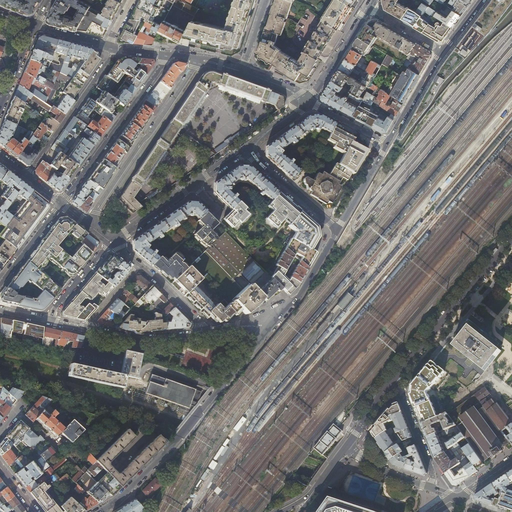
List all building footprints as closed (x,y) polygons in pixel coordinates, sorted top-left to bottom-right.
[(0,0),(0,4),(13,10),(16,0),(0,0)] [(16,0),(13,10),(19,12),(25,15),(31,13),(34,7),(38,1),(36,0),(16,0)] [(72,6),(60,0),(58,0),(53,9),(52,12),(48,18),(48,19),(48,20),(49,22),(50,23),(51,23),(64,27),(65,20),(68,21),(70,15),(67,15),(66,16),(64,15),(63,13),(67,13),(69,10),(70,10),(72,6)] [(60,0),(72,6),(73,5),(81,9),(80,11),(86,15),(91,7),(91,6),(81,0),(60,0)] [(118,11),(123,2),(118,0),(109,0),(104,10),(105,10),(103,14),(113,20),(118,11)] [(155,16),(161,6),(150,0),(140,0),(140,1),(137,7),(155,16)] [(178,0),(174,0),(174,3),(173,4),(194,17),(198,10),(190,5),(178,0)] [(234,0),(225,30),(192,22),(186,32),(181,43),(180,44),(186,45),(188,46),(189,39),(192,39),(192,41),(196,42),(201,43),(217,46),(222,48),(226,48),(226,47),(234,49),(234,47),(239,48),(245,31),(246,31),(251,15),(250,15),(252,8),(253,9),(256,0),(234,0)] [(272,43),(279,47),(285,37),(289,39),(298,23),(292,20),(287,18),(293,1),(289,0),(275,0),(270,18),(263,40),(272,43)] [(347,21),(355,8),(341,0),(335,0),(323,20),(337,29),(341,31),(347,21)] [(360,0),(341,0),(355,8),(360,0)] [(382,0),(385,9),(390,12),(401,19),(409,7),(413,0),(382,0)] [(511,0),(489,0),(440,65),(395,143),(402,149),(420,123),(436,103),(466,68),(511,23),(511,0)] [(458,0),(450,0),(449,3),(455,6),(453,10),(462,15),(463,13),(464,12),(469,6),(458,0)] [(413,27),(423,15),(426,12),(429,7),(422,2),(416,11),(409,7),(401,19),(405,22),(406,21),(406,22),(407,23),(413,27)] [(103,14),(91,7),(86,15),(77,30),(90,34),(104,38),(107,31),(111,24),(113,20),(103,14)] [(156,16),(155,16),(137,7),(135,10),(131,19),(146,21),(154,24),(155,22),(153,21),(156,16)] [(423,15),(413,27),(418,30),(422,32),(428,24),(434,16),(437,12),(429,7),(426,12),(430,15),(427,18),(423,15)] [(458,21),(462,15),(453,10),(448,17),(446,18),(437,12),(434,16),(444,22),(453,27),(458,21)] [(77,30),(86,15),(80,11),(75,19),(73,16),(70,15),(68,21),(65,20),(64,27),(68,28),(77,30)] [(134,43),(146,21),(131,19),(129,22),(124,30),(119,40),(120,42),(123,42),(127,42),(130,41),(131,40),(134,41),(134,43)] [(165,20),(164,21),(162,25),(159,31),(181,43),(186,32),(178,27),(174,24),(173,25),(165,20)] [(336,29),(337,29),(323,20),(304,50),(305,51),(316,58),(318,59),(336,29)] [(138,44),(144,44),(154,24),(146,21),(134,43),(138,44)] [(155,22),(154,24),(144,44),(147,45),(150,45),(155,34),(154,34),(156,31),(158,32),(159,31),(162,25),(155,22)] [(359,37),(364,40),(387,54),(392,57),(403,64),(406,59),(407,58),(415,44),(401,36),(390,29),(379,23),(377,22),(374,26),(374,27),(374,28),(367,24),(363,30),(359,37)] [(442,36),(445,37),(453,27),(444,22),(443,25),(440,23),(439,22),(438,22),(437,22),(437,23),(436,23),(436,24),(436,25),(437,26),(436,26),(435,27),(428,24),(422,32),(425,34),(425,33),(426,34),(426,33),(433,37),(432,38),(434,39),(438,42),(442,36)] [(41,36),(39,37),(38,38),(36,42),(33,50),(52,57),(54,52),(58,41),(53,39),(41,36)] [(387,54),(364,40),(359,37),(355,43),(352,48),(363,55),(364,55),(373,60),(374,61),(381,65),(382,63),(387,54)] [(272,43),(263,40),(259,52),(260,52),(259,55),(273,63),(281,51),(282,50),(279,47),(272,43)] [(61,42),(58,41),(54,52),(62,54),(61,58),(64,59),(70,44),(61,42)] [(415,44),(407,58),(412,60),(415,56),(420,59),(420,60),(417,58),(415,62),(412,67),(409,65),(410,62),(406,59),(403,64),(404,64),(405,65),(409,67),(420,74),(424,67),(431,55),(430,51),(425,48),(416,43),(415,44)] [(75,45),(70,44),(64,59),(59,72),(71,78),(72,79),(91,52),(92,50),(85,48),(75,45)] [(363,55),(352,48),(349,53),(345,58),(356,65),(358,66),(361,68),(367,71),(369,67),(365,64),(367,61),(361,57),(363,55)] [(52,57),(33,50),(32,53),(31,55),(29,60),(41,65),(48,68),(49,65),(46,64),(47,61),(50,62),(52,57)] [(314,61),(316,58),(305,51),(299,60),(302,62),(301,63),(298,62),(292,58),(291,60),(289,60),(291,57),(281,51),(273,63),(278,66),(277,67),(297,79),(302,71),(308,75),(313,67),(312,66),(315,62),(314,61)] [(92,52),(91,52),(72,79),(69,84),(66,87),(62,93),(65,95),(71,99),(72,99),(76,93),(86,78),(96,65),(99,60),(98,56),(96,53),(92,52)] [(387,66),(392,57),(387,54),(382,63),(387,66)] [(59,72),(64,59),(61,58),(59,57),(57,61),(59,61),(60,64),(57,65),(50,62),(49,65),(48,68),(49,68),(56,71),(59,72)] [(124,78),(126,74),(128,76),(135,66),(136,65),(141,59),(131,58),(125,57),(116,61),(106,76),(116,83),(116,84),(120,80),(121,80),(122,80),(123,79),(124,78)] [(356,65),(345,58),(342,64),(339,69),(367,85),(369,87),(372,83),(375,76),(367,71),(361,68),(360,69),(369,75),(366,80),(358,75),(359,72),(356,70),(354,69),(356,65)] [(148,60),(141,59),(136,65),(138,65),(139,64),(140,64),(140,67),(138,69),(146,75),(150,70),(154,64),(154,62),(153,60),(148,60)] [(41,65),(29,60),(28,63),(26,66),(24,72),(35,79),(36,76),(37,73),(39,74),(40,75),(41,74),(39,73),(41,71),(39,70),(41,65)] [(381,65),(374,61),(373,60),(369,67),(367,71),(375,76),(377,73),(379,70),(376,68),(377,66),(380,67),(381,65)] [(162,78),(159,82),(169,90),(171,88),(170,86),(173,82),(172,80),(173,80),(175,77),(175,76),(177,76),(179,73),(181,72),(186,65),(178,63),(175,63),(173,64),(170,67),(162,78)] [(418,78),(420,74),(409,67),(406,72),(404,71),(403,71),(401,74),(415,83),(415,82),(418,78)] [(335,74),(332,79),(343,86),(346,81),(348,82),(349,82),(349,81),(350,82),(351,83),(352,83),(353,83),(354,82),(355,82),(354,84),(351,90),(351,91),(360,96),(367,85),(339,69),(335,74)] [(35,79),(24,72),(21,79),(20,82),(18,85),(29,93),(31,92),(28,90),(29,88),(30,88),(31,87),(30,86),(30,85),(38,89),(39,87),(46,91),(44,94),(46,95),(45,97),(34,89),(30,94),(45,104),(51,90),(43,84),(35,79)] [(71,78),(59,72),(59,73),(57,77),(55,82),(54,85),(51,90),(45,104),(48,106),(55,90),(56,91),(59,84),(57,83),(59,79),(67,83),(64,86),(66,87),(69,84),(68,83),(71,78)] [(214,84),(218,85),(221,75),(216,73),(212,72),(209,72),(207,72),(204,74),(202,76),(198,83),(208,90),(209,87),(210,86),(209,86),(209,85),(208,85),(209,84),(209,83),(210,82),(212,82),(213,82),(214,83),(214,84)] [(412,87),(415,83),(401,74),(400,76),(392,72),(388,79),(390,80),(409,92),(412,87)] [(221,75),(218,85),(265,102),(269,92),(269,91),(256,87),(236,79),(222,74),(221,75)] [(106,76),(104,75),(98,85),(95,88),(102,93),(103,92),(111,98),(115,94),(110,91),(116,83),(106,76)] [(45,81),(36,76),(35,79),(43,84),(45,81)] [(139,84),(128,76),(124,81),(126,82),(130,85),(136,89),(137,87),(139,84)] [(346,100),(348,97),(349,96),(351,91),(351,90),(349,90),(346,96),(343,97),(336,94),(336,93),(337,92),(337,90),(339,91),(341,91),(344,86),(343,86),(332,79),(326,89),(321,96),(322,100),(329,103),(341,110),(346,100)] [(409,92),(390,80),(388,79),(385,84),(390,88),(387,92),(389,93),(404,103),(404,101),(406,98),(408,95),(409,92)] [(45,81),(43,84),(51,90),(54,85),(46,80),(45,81)] [(126,82),(124,81),(120,86),(119,88),(131,96),(132,93),(136,89),(130,85),(128,88),(124,85),(126,82)] [(207,91),(208,90),(198,83),(197,82),(195,85),(186,99),(177,112),(169,124),(160,137),(159,139),(130,181),(131,181),(140,188),(168,145),(177,133),(178,131),(203,94),(204,95),(205,93),(207,91)] [(169,90),(159,82),(155,88),(152,92),(162,100),(164,97),(169,90)] [(29,93),(18,85),(16,90),(15,93),(14,96),(24,104),(27,97),(30,99),(49,112),(50,111),(51,108),(49,106),(48,106),(45,104),(30,94),(29,93)] [(126,101),(131,96),(119,88),(118,90),(121,92),(119,95),(116,98),(115,97),(117,94),(115,93),(115,94),(111,98),(118,103),(123,106),(126,101)] [(382,89),(381,91),(379,94),(380,94),(378,98),(386,103),(390,96),(388,94),(389,93),(387,92),(386,91),(382,89)] [(351,91),(349,96),(351,97),(361,103),(362,100),(363,98),(361,97),(360,96),(351,91)] [(110,114),(118,103),(111,98),(108,96),(103,92),(102,93),(95,102),(95,103),(101,107),(110,114)] [(162,100),(152,92),(148,97),(146,100),(157,108),(162,100)] [(274,94),(269,92),(265,102),(274,105),(278,110),(281,108),(284,106),(283,101),(283,97),(278,95),(274,94)] [(368,102),(371,96),(372,95),(367,92),(366,94),(363,98),(362,100),(365,102),(367,103),(368,102)] [(74,101),(71,99),(65,95),(56,109),(65,115),(70,108),(74,101)] [(386,110),(392,114),(390,117),(394,120),(394,119),(399,111),(389,105),(388,104),(386,103),(378,98),(374,96),(372,95),(371,96),(368,102),(367,103),(371,106),(374,102),(386,110)] [(25,104),(24,104),(14,96),(12,101),(5,117),(4,121),(16,126),(25,104)] [(392,97),(388,104),(389,105),(399,111),(400,109),(403,104),(395,99),(392,103),(390,102),(393,98),(392,97)] [(95,102),(88,98),(80,110),(76,115),(74,118),(87,127),(91,121),(96,113),(101,107),(95,103),(95,102)] [(144,103),(142,105),(153,114),(154,112),(157,108),(146,100),(144,103)] [(349,101),(346,100),(341,110),(346,113),(353,116),(358,107),(349,101)] [(378,117),(381,112),(379,111),(371,106),(367,103),(365,102),(363,107),(360,105),(359,105),(358,107),(353,116),(355,118),(362,121),(366,123),(371,126),(373,127),(374,125),(378,117)] [(153,114),(142,105),(136,114),(131,120),(129,123),(141,131),(142,130),(140,128),(150,113),(152,115),(153,114)] [(56,109),(53,106),(51,108),(50,111),(56,115),(53,119),(59,123),(62,119),(65,115),(56,109)] [(115,117),(110,114),(101,107),(96,113),(102,117),(96,124),(91,121),(87,127),(93,131),(91,133),(99,139),(105,131),(112,121),(115,117)] [(390,117),(381,112),(378,117),(374,125),(373,127),(378,129),(383,132),(387,131),(390,127),(394,120),(390,117)] [(284,147),(291,141),(293,144),(297,141),(295,139),(300,135),(301,136),(302,135),(302,134),(308,129),(309,130),(310,130),(311,131),(314,129),(313,126),(314,125),(316,126),(315,129),(320,131),(321,129),(330,133),(334,125),(334,123),(325,119),(319,115),(314,115),(309,116),(286,132),(270,143),(266,146),(266,156),(273,162),(283,172),(292,179),(299,171),(291,164),(293,161),(289,158),(287,161),(281,155),(283,152),(279,150),(284,147)] [(85,129),(87,127),(74,118),(73,117),(68,123),(64,130),(68,133),(70,135),(72,136),(75,133),(78,136),(79,136),(81,135),(83,131),(85,129)] [(56,127),(59,123),(53,119),(51,118),(49,120),(49,119),(48,119),(47,119),(46,119),(46,120),(46,121),(46,122),(47,122),(48,122),(45,126),(53,132),(56,127)] [(16,126),(4,121),(0,129),(0,145),(14,157),(16,158),(20,152),(24,147),(25,145),(32,136),(33,133),(28,131),(23,139),(22,138),(20,141),(20,142),(20,143),(19,145),(12,139),(12,136),(13,137),(18,127),(16,126)] [(52,133),(53,132),(45,126),(41,123),(38,127),(41,129),(39,131),(36,129),(33,133),(32,136),(39,141),(41,142),(44,145),(48,139),(42,134),(46,130),(49,132),(49,131),(52,133)] [(141,131),(129,123),(125,129),(120,136),(130,143),(132,145),(133,144),(131,142),(139,131),(140,132),(141,131)] [(341,129),(334,125),(330,133),(327,140),(335,144),(333,147),(345,154),(338,165),(336,164),(329,176),(343,184),(350,172),(352,173),(366,150),(350,142),(352,138),(339,132),(341,129)] [(17,137),(17,138),(18,138),(20,133),(23,134),(25,130),(19,127),(17,132),(18,133),(17,135),(18,135),(18,137),(17,137)] [(91,133),(85,129),(83,131),(90,136),(87,140),(85,139),(85,138),(81,135),(79,136),(79,137),(82,138),(93,147),(96,143),(99,139),(91,133)] [(68,133),(64,130),(60,135),(56,140),(65,146),(68,142),(70,139),(66,136),(68,133)] [(180,131),(178,131),(177,133),(178,134),(177,135),(187,142),(205,155),(208,150),(191,138),(181,131),(180,131)] [(229,145),(243,135),(240,132),(230,138),(229,137),(223,142),(224,143),(214,150),(216,154),(220,151),(229,145)] [(35,146),(33,145),(35,141),(38,143),(38,144),(39,145),(41,142),(39,141),(32,136),(25,145),(34,151),(35,151),(35,150),(36,150),(36,149),(36,148),(36,147),(35,146)] [(118,138),(117,140),(126,146),(127,147),(130,143),(120,136),(118,138)] [(86,156),(93,147),(82,138),(75,148),(77,149),(76,150),(74,149),(67,158),(77,166),(78,167),(86,156)] [(69,149),(65,146),(56,140),(54,143),(51,147),(59,152),(64,156),(69,149)] [(115,142),(113,144),(122,151),(124,152),(127,147),(126,146),(117,140),(115,142)] [(122,151),(113,144),(111,147),(106,155),(102,160),(116,169),(117,167),(114,165),(122,153),(125,155),(126,153),(124,152),(122,151)] [(34,151),(25,145),(24,147),(29,151),(30,150),(33,152),(31,155),(29,154),(28,156),(26,156),(20,152),(16,158),(21,162),(25,166),(29,165),(38,153),(34,151)] [(51,148),(45,156),(52,161),(58,153),(51,148)] [(64,156),(59,152),(49,166),(55,170),(59,173),(67,179),(77,166),(67,158),(63,156),(64,156)] [(53,173),(55,170),(49,166),(42,160),(39,164),(35,170),(35,174),(39,177),(46,182),(53,173)] [(116,169),(102,160),(94,170),(87,180),(96,187),(97,187),(102,190),(105,185),(116,169)] [(232,184),(237,180),(238,181),(239,180),(239,181),(247,181),(247,179),(253,185),(254,185),(261,191),(258,193),(262,196),(264,193),(272,200),(279,192),(270,185),(256,173),(249,166),(239,166),(236,167),(218,180),(215,183),(214,193),(223,202),(231,209),(239,201),(235,198),(237,196),(234,193),(232,195),(229,191),(230,190),(229,190),(230,187),(227,187),(231,185),(232,185),(232,184)] [(13,175),(7,171),(2,178),(0,181),(5,184),(3,187),(6,189),(1,196),(5,200),(13,190),(11,189),(12,187),(11,186),(11,185),(15,188),(21,181),(13,175)] [(303,179),(304,184),(305,185),(306,190),(308,189),(310,191),(309,194),(310,195),(325,204),(331,203),(343,184),(329,176),(320,171),(313,181),(306,177),(305,177),(304,177),(304,178),(303,179)] [(55,175),(53,173),(46,182),(52,187),(57,191),(61,191),(65,185),(69,180),(67,179),(59,173),(58,175),(56,176),(55,175)] [(96,187),(87,180),(80,190),(72,201),(72,203),(78,208),(85,200),(83,199),(84,197),(85,197),(86,197),(90,192),(89,191),(91,188),(94,190),(96,187)] [(27,186),(21,181),(15,188),(13,190),(5,200),(10,204),(15,198),(20,202),(23,198),(26,201),(33,191),(27,186)] [(135,195),(140,188),(131,181),(121,196),(118,200),(132,214),(135,211),(141,207),(133,199),(135,195)] [(97,187),(96,187),(94,190),(92,192),(98,195),(100,193),(102,190),(97,187)] [(152,200),(164,191),(166,189),(165,188),(163,189),(162,188),(158,191),(156,188),(145,196),(146,197),(141,201),(135,195),(133,199),(141,207),(152,200)] [(33,191),(26,201),(13,217),(4,227),(0,232),(0,236),(4,239),(17,250),(21,244),(44,214),(48,208),(47,202),(43,199),(36,193),(33,191)] [(96,198),(98,195),(92,192),(88,197),(94,201),(96,198)] [(292,245),(287,242),(294,256),(299,261),(308,268),(312,261),(316,254),(311,250),(313,247),(319,236),(318,226),(297,208),(281,195),(269,207),(276,212),(268,221),(276,229),(278,231),(279,230),(286,221),(287,222),(298,236),(292,245)] [(88,197),(85,200),(78,208),(82,211),(86,214),(89,208),(90,207),(88,205),(91,201),(93,202),(94,201),(88,197)] [(5,211),(10,204),(5,200),(0,206),(0,223),(4,227),(13,217),(5,211)] [(205,214),(207,212),(201,206),(197,203),(187,202),(185,204),(163,219),(136,238),(133,241),(132,251),(143,259),(151,265),(152,264),(159,258),(154,254),(156,252),(152,249),(150,252),(148,249),(150,247),(146,244),(151,241),(158,236),(160,238),(163,236),(162,234),(173,226),(174,228),(178,226),(176,223),(182,219),(183,220),(184,219),(184,218),(188,215),(189,216),(190,215),(189,214),(190,213),(190,216),(193,216),(194,217),(195,215),(199,219),(205,214)] [(218,238),(211,231),(218,223),(213,218),(208,214),(207,212),(205,214),(199,219),(198,220),(199,222),(203,226),(201,227),(194,234),(199,240),(201,242),(203,244),(205,245),(207,246),(209,247),(218,238)] [(48,258),(51,258),(52,260),(60,266),(62,268),(63,267),(65,269),(70,273),(71,273),(73,272),(74,274),(77,271),(88,258),(92,253),(83,244),(71,258),(57,246),(69,232),(71,230),(75,224),(70,220),(66,217),(60,217),(53,226),(43,240),(33,253),(29,258),(21,269),(12,281),(7,287),(15,294),(27,280),(30,283),(31,281),(43,291),(36,299),(24,296),(16,306),(29,309),(38,311),(39,310),(41,310),(43,309),(45,308),(48,305),(57,294),(59,291),(58,290),(57,288),(58,287),(53,284),(51,282),(51,281),(49,279),(42,273),(39,271),(38,270),(39,269),(41,267),(46,260),(48,258)] [(84,231),(75,224),(71,230),(73,232),(72,234),(77,238),(79,237),(82,240),(88,234),(84,231)] [(71,230),(69,232),(80,242),(82,240),(79,237),(77,238),(72,234),(73,232),(71,230)] [(225,232),(218,238),(209,247),(189,266),(202,279),(207,274),(232,299),(243,289),(233,279),(239,274),(240,275),(241,275),(241,272),(253,260),(245,252),(225,232)] [(82,240),(80,242),(83,244),(92,253),(97,247),(99,245),(98,242),(92,237),(88,234),(82,240)] [(12,256),(17,250),(4,239),(0,244),(0,255),(8,261),(12,256)] [(285,247),(275,265),(285,271),(294,256),(287,242),(285,247)] [(187,268),(181,263),(180,262),(183,259),(174,253),(166,261),(165,262),(161,259),(160,257),(159,258),(152,264),(159,271),(159,272),(161,269),(164,272),(167,276),(168,274),(171,278),(170,279),(172,278),(173,276),(176,279),(187,268)] [(114,270),(115,269),(122,261),(116,257),(113,254),(110,255),(102,264),(95,272),(105,280),(108,278),(109,276),(106,274),(108,272),(106,270),(107,268),(108,269),(110,267),(111,268),(112,267),(113,268),(113,269),(114,270)] [(60,266),(52,260),(51,261),(59,268),(60,266)] [(249,284),(264,270),(253,260),(241,272),(241,275),(249,283),(249,284)] [(122,261),(115,269),(116,270),(117,269),(119,270),(117,272),(115,272),(113,275),(113,277),(110,280),(108,278),(105,280),(115,288),(121,280),(129,271),(129,267),(125,264),(122,261)] [(299,261),(297,264),(295,268),(294,269),(293,269),(292,270),(294,270),(290,277),(290,278),(299,283),(304,275),(308,268),(299,261)] [(189,266),(187,268),(176,279),(175,280),(187,293),(195,285),(202,279),(189,266)] [(71,278),(74,274),(73,272),(71,273),(70,273),(65,269),(64,271),(71,278)] [(272,278),(264,270),(249,284),(258,293),(272,278)] [(92,300),(99,291),(106,297),(108,295),(115,288),(105,280),(95,272),(86,283),(69,303),(62,311),(63,312),(62,312),(62,313),(62,314),(63,315),(63,316),(68,317),(75,319),(77,316),(81,311),(80,311),(81,311),(82,310),(83,309),(83,308),(83,307),(82,307),(82,306),(81,306),(80,306),(79,306),(78,305),(85,298),(86,298),(87,297),(90,300),(90,299),(92,300)] [(132,281),(145,292),(152,285),(143,278),(140,275),(137,276),(132,281)] [(284,290),(281,287),(272,278),(258,293),(263,298),(266,302),(273,297),(283,290),(284,290)] [(62,288),(55,282),(53,284),(58,287),(57,288),(58,290),(59,291),(62,288)] [(258,293),(249,284),(249,283),(243,289),(232,299),(233,301),(242,310),(246,314),(263,298),(258,293)] [(151,304),(161,294),(157,290),(152,285),(145,292),(141,296),(135,303),(133,305),(139,307),(145,301),(148,303),(148,302),(151,304)] [(215,322),(216,322),(217,321),(218,322),(219,323),(221,321),(222,320),(223,321),(224,322),(227,320),(233,314),(235,316),(242,310),(233,301),(230,304),(230,303),(223,310),(217,304),(215,306),(195,285),(187,293),(189,295),(186,297),(192,303),(194,301),(196,303),(194,305),(200,311),(202,308),(203,310),(201,312),(207,318),(209,316),(214,321),(215,322)] [(16,306),(24,296),(15,295),(15,294),(7,287),(4,291),(0,296),(0,297),(2,303),(12,305),(16,306)] [(124,290),(122,293),(135,303),(141,296),(134,290),(130,295),(124,290)] [(353,297),(348,292),(337,305),(342,309),(353,297)] [(120,295),(117,298),(124,304),(130,309),(133,305),(135,303),(122,293),(120,295)] [(163,296),(161,294),(151,304),(146,310),(154,312),(159,314),(162,312),(154,307),(161,300),(162,301),(164,303),(167,300),(163,296)] [(121,308),(124,304),(117,298),(113,303),(108,309),(116,315),(121,318),(125,314),(123,312),(120,313),(119,311),(120,310),(121,310),(121,309),(121,308)] [(170,303),(162,312),(159,314),(165,316),(174,307),(172,305),(170,303)] [(80,318),(79,320),(83,321),(86,318),(87,319),(91,314),(97,307),(93,304),(90,306),(88,304),(82,310),(81,311),(77,316),(80,318)] [(189,327),(190,323),(181,314),(174,307),(165,316),(166,330),(175,329),(180,329),(189,327)] [(113,319),(116,315),(108,309),(97,320),(98,324),(107,326),(111,327),(114,322),(109,321),(109,320),(110,320),(111,320),(111,319),(112,319),(113,319)] [(166,330),(165,316),(159,314),(154,312),(154,314),(155,314),(153,321),(143,322),(143,320),(141,320),(140,323),(137,322),(137,321),(132,320),(133,316),(130,314),(129,315),(126,313),(125,314),(121,318),(124,320),(117,328),(123,329),(136,332),(145,332),(158,331),(166,330)] [(6,319),(1,318),(0,328),(0,335),(2,336),(10,338),(11,330),(12,320),(6,319)] [(465,322),(470,326),(496,347),(499,343),(467,318),(465,322)] [(19,322),(12,320),(11,330),(21,332),(21,330),(23,323),(19,322)] [(34,325),(26,323),(24,331),(22,340),(31,342),(33,335),(42,337),(43,327),(34,325)] [(501,351),(496,347),(470,326),(459,339),(454,346),(448,342),(432,361),(435,363),(436,364),(440,367),(453,378),(466,388),(478,379),(485,371),(493,362),(501,351)] [(58,330),(43,327),(42,337),(55,339),(53,346),(55,346),(55,344),(64,346),(67,342),(68,342),(69,342),(73,342),(71,348),(74,348),(80,348),(83,340),(84,336),(78,335),(58,330)] [(120,374),(125,375),(136,377),(136,376),(140,354),(125,350),(120,374)] [(435,363),(432,361),(431,361),(424,370),(411,385),(411,389),(410,395),(421,423),(447,413),(447,412),(439,395),(453,378),(440,367),(439,367),(436,365),(436,364),(435,363)] [(125,375),(120,374),(113,372),(113,370),(105,369),(104,371),(88,368),(89,365),(81,364),(80,366),(71,364),(70,368),(69,372),(68,376),(122,387),(122,385),(124,378),(125,375)] [(164,386),(166,379),(151,374),(149,381),(164,386)] [(178,405),(188,408),(191,401),(195,389),(166,379),(164,386),(149,381),(147,385),(145,392),(144,393),(158,398),(169,402),(178,405)] [(3,385),(3,386),(2,387),(10,395),(12,396),(17,400),(20,396),(24,392),(12,388),(11,391),(8,388),(9,387),(3,385)] [(9,396),(10,395),(2,387),(1,390),(0,394),(0,398),(2,401),(8,394),(9,396)] [(485,387),(475,395),(480,401),(490,394),(485,387)] [(202,391),(195,389),(191,401),(188,408),(191,409),(192,410),(196,404),(198,402),(202,391)] [(506,435),(502,431),(483,405),(480,402),(480,401),(475,395),(448,414),(449,415),(454,423),(456,425),(461,432),(465,438),(482,462),(487,458),(490,456),(492,454),(494,457),(496,456),(494,453),(496,451),(498,450),(499,451),(500,452),(502,451),(501,449),(500,448),(502,446),(504,445),(510,441),(507,437),(506,435)] [(491,395),(480,402),(483,405),(493,398),(491,395)] [(14,404),(17,400),(12,396),(5,403),(11,408),(14,404)] [(43,410),(44,410),(43,410),(42,409),(41,410),(40,409),(38,412),(38,411),(35,409),(36,408),(38,407),(39,408),(40,407),(40,406),(41,406),(42,405),(46,408),(49,404),(53,400),(42,396),(37,401),(36,402),(35,403),(34,404),(25,415),(29,419),(33,422),(35,419),(43,410)] [(0,398),(0,415),(2,417),(7,412),(11,408),(5,403),(4,402),(2,401),(0,398)] [(511,422),(493,398),(483,405),(502,431),(504,429),(506,428),(511,423),(511,422)] [(372,432),(376,438),(387,430),(384,423),(388,422),(387,418),(402,412),(399,404),(398,405),(395,406),(393,406),(388,413),(379,423),(372,432)] [(44,409),(44,410),(43,410),(35,419),(56,438),(61,433),(65,428),(53,417),(56,414),(58,412),(54,409),(50,414),(44,409)] [(379,423),(388,413),(387,412),(379,423)] [(397,428),(394,429),(396,433),(408,428),(405,420),(402,412),(387,418),(388,422),(393,420),(397,428)] [(448,414),(447,413),(421,423),(420,424),(424,432),(426,437),(437,433),(439,432),(439,430),(438,430),(436,430),(436,428),(433,429),(432,426),(434,424),(439,422),(440,422),(440,421),(442,422),(442,423),(445,430),(456,425),(454,423),(450,424),(449,422),(449,421),(449,420),(449,419),(448,418),(447,417),(447,416),(449,415),(448,414)] [(70,423),(65,428),(61,433),(71,443),(88,426),(77,415),(70,423)] [(38,437),(20,420),(18,421),(21,421),(38,437)] [(107,427),(115,429),(117,425),(119,426),(121,422),(114,420),(111,423),(107,427)] [(38,437),(21,421),(18,421),(12,429),(9,432),(5,437),(10,442),(12,444),(13,445),(15,447),(21,440),(24,442),(27,446),(29,447),(30,446),(38,437)] [(314,448),(323,455),(329,448),(337,438),(342,431),(334,424),(314,448)] [(396,435),(394,433),(391,428),(387,430),(376,438),(384,450),(385,452),(398,444),(400,442),(399,439),(394,443),(392,441),(393,440),(392,439),(391,439),(388,435),(389,434),(391,437),(392,437),(393,438),(396,435)] [(409,429),(408,428),(396,433),(394,433),(396,435),(399,439),(400,442),(412,437),(409,429)] [(83,441),(86,444),(90,440),(94,436),(87,429),(83,433),(80,438),(82,440),(83,441)] [(127,430),(95,461),(102,468),(106,472),(121,487),(125,483),(134,473),(144,464),(157,451),(165,442),(159,435),(125,469),(113,457),(134,437),(127,430)] [(457,443),(465,438),(461,432),(446,443),(448,449),(449,448),(457,443)] [(437,433),(426,437),(430,447),(434,459),(444,452),(437,433)] [(38,437),(30,446),(34,449),(39,455),(49,447),(51,445),(48,443),(39,451),(37,448),(44,439),(40,435),(38,437)] [(10,442),(5,437),(0,443),(0,454),(1,455),(9,449),(7,445),(10,442)] [(482,462),(465,438),(457,443),(476,469),(480,467),(484,464),(482,462)] [(457,443),(449,448),(454,454),(457,459),(460,463),(462,465),(464,468),(470,476),(477,472),(478,471),(476,469),(457,443)] [(398,444),(385,452),(391,460),(403,452),(402,451),(403,450),(399,445),(398,444)] [(411,456),(419,453),(415,445),(410,447),(408,449),(411,456)] [(54,452),(49,447),(39,455),(41,457),(44,461),(54,452)] [(84,450),(86,452),(90,456),(92,454),(86,448),(84,450)] [(11,452),(9,449),(1,455),(6,462),(9,466),(14,460),(16,458),(12,453),(13,452),(12,451),(11,452)] [(403,469),(408,457),(406,457),(407,456),(406,455),(405,454),(408,452),(406,450),(403,452),(391,460),(394,466),(403,469)] [(95,461),(90,456),(86,452),(82,456),(91,464),(92,465),(90,467),(87,470),(84,467),(81,470),(84,473),(86,472),(87,470),(94,477),(97,473),(99,472),(102,468),(95,461)] [(444,452),(434,459),(436,461),(440,467),(445,474),(451,470),(457,466),(460,463),(457,459),(452,462),(444,452)] [(427,473),(419,453),(411,456),(408,457),(403,469),(424,476),(427,473)] [(25,456),(23,458),(22,456),(15,461),(16,463),(20,468),(22,467),(23,468),(31,462),(25,456)] [(44,461),(41,457),(37,461),(44,470),(43,471),(44,472),(50,468),(48,466),(47,464),(45,462),(44,461)] [(61,468),(62,467),(61,466),(68,461),(64,458),(51,469),(54,473),(55,473),(61,468)] [(61,468),(62,470),(70,463),(68,461),(61,466),(62,467),(61,468)] [(23,468),(16,473),(15,474),(20,480),(25,486),(31,482),(29,479),(32,476),(34,479),(41,475),(34,467),(36,465),(34,463),(33,464),(31,462),(23,468)] [(75,483),(84,473),(81,470),(76,465),(74,467),(74,466),(73,467),(76,470),(77,469),(80,471),(71,479),(75,483)] [(51,469),(50,468),(44,472),(47,475),(49,477),(54,473),(51,469)] [(451,470),(445,474),(453,485),(456,486),(463,481),(470,476),(464,468),(458,471),(459,473),(457,475),(455,472),(454,473),(453,471),(453,472),(451,470)] [(86,472),(84,473),(75,483),(77,485),(81,488),(91,477),(86,472)] [(106,472),(97,482),(108,493),(111,496),(115,492),(121,487),(106,472)] [(54,473),(49,477),(54,483),(60,479),(55,473),(54,473)] [(70,479),(69,478),(66,474),(60,479),(54,483),(59,487),(68,479),(69,480),(70,479)] [(511,482),(506,474),(499,479),(492,484),(498,493),(503,493),(511,496),(511,482)] [(40,484),(49,477),(47,475),(45,477),(44,476),(38,481),(39,483),(40,484)] [(54,483),(49,477),(40,484),(30,492),(34,497),(45,511),(64,511),(46,489),(54,483)] [(142,491),(148,498),(160,485),(155,479),(142,491)] [(30,492),(40,484),(39,483),(37,485),(33,480),(31,482),(25,486),(25,487),(27,489),(30,493),(30,492)] [(87,490),(85,492),(87,494),(98,503),(108,493),(97,482),(96,482),(88,491),(87,490)] [(59,487),(54,483),(46,489),(64,511),(83,511),(86,511),(76,502),(72,499),(59,487)] [(498,493),(492,484),(480,492),(475,496),(476,499),(492,505),(493,503),(494,499),(491,498),(492,498),(490,497),(494,494),(495,495),(498,493)] [(84,491),(81,488),(77,485),(74,489),(79,493),(81,492),(83,493),(84,491)] [(0,507),(3,505),(4,504),(0,499),(0,496),(1,496),(1,494),(7,502),(14,496),(10,491),(7,487),(0,492),(0,507)] [(511,496),(503,493),(500,500),(494,498),(494,499),(493,503),(505,507),(505,505),(511,507),(511,496)] [(78,501),(76,502),(86,511),(91,508),(98,503),(87,494),(86,495),(88,497),(87,499),(86,499),(86,498),(85,496),(84,497),(85,498),(80,503),(78,501)] [(16,499),(14,496),(7,502),(6,503),(6,504),(8,503),(11,506),(8,508),(6,508),(3,505),(0,507),(0,508),(4,511),(7,511),(10,510),(19,503),(16,499)] [(376,511),(331,497),(320,511),(376,511)] [(139,511),(144,509),(135,499),(130,501),(112,511),(139,511)] [(22,507),(19,503),(10,510),(11,511),(14,510),(15,511),(22,511),(25,510),(22,507)]
